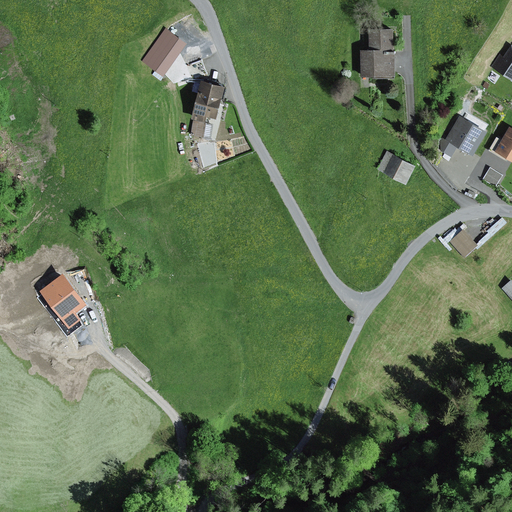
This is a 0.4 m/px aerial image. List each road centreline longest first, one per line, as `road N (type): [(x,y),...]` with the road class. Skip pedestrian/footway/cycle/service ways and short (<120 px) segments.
road 1 (residential): [(511,211),(471,211),(448,221),(413,247),(383,289),(346,295),(250,131),(199,0)]
road 2 (track): [(373,296),(294,457),(223,490),(204,511)]
road 3 (track): [(183,511),(174,415),(85,331)]
